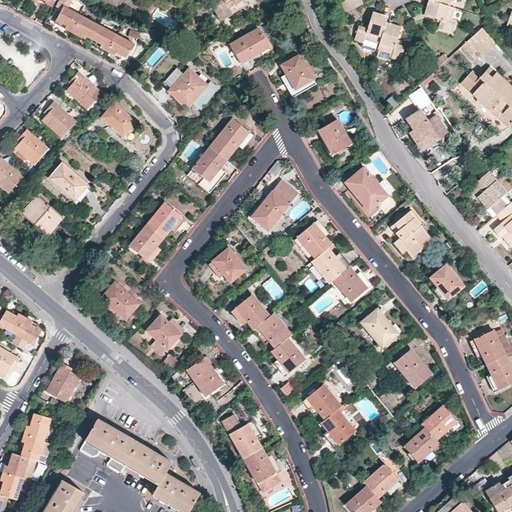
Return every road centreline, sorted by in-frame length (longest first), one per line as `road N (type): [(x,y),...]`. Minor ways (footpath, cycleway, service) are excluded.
road 1 (residential): [(318,511),(288,431),(234,347),(174,283),(174,270),(290,135)]
road 2 (residential): [(290,135),(330,203),(447,344),(490,439)]
road 3 (residential): [(511,287),(391,143),(308,0)]
road 4 (residential): [(125,83),(170,132),(169,149),(47,302)]
road 5 (residential): [(228,511),(203,447),(69,321)]
